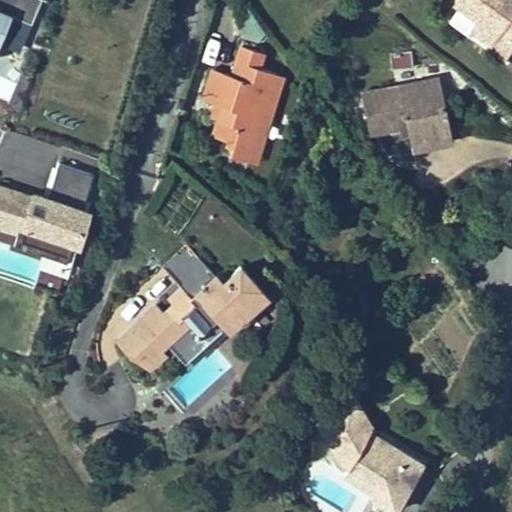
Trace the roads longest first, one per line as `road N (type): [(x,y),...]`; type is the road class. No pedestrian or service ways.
road 1 (track): [(466,511),(511,335)]
road 2 (residential): [(185,0),(134,161)]
